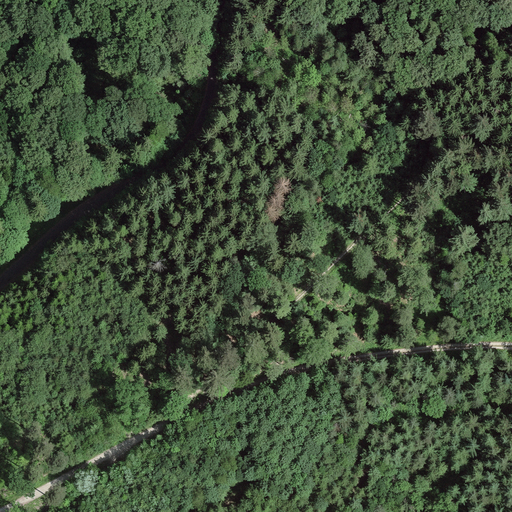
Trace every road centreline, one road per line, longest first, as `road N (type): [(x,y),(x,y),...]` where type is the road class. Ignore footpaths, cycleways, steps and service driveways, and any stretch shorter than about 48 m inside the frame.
road 1 (track): [(511,346),(350,360),(273,377),(0,510)]
road 2 (track): [(160,426),(511,91)]
road 3 (unclassified): [(219,0),(211,87),(192,138),(167,163),(67,222),(0,280)]
